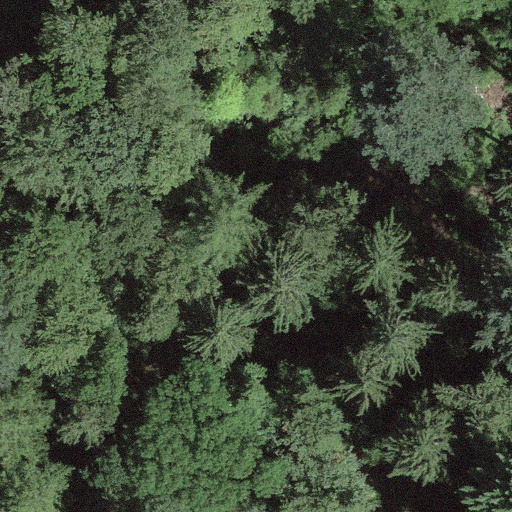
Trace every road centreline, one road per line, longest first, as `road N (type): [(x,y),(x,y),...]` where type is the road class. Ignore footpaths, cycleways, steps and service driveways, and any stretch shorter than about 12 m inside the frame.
road 1 (track): [(0,127),(23,122),(84,150),(135,196),(199,353),(231,396),(272,413),(336,414),(511,243)]
road 2 (track): [(0,327),(56,414),(53,511)]
